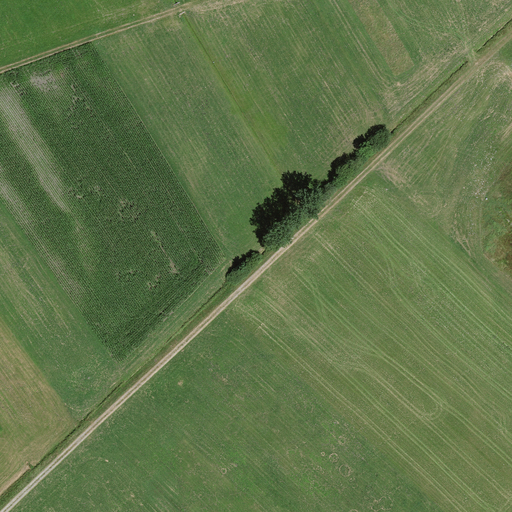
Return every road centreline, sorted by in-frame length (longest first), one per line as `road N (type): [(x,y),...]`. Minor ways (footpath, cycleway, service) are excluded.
road 1 (track): [(0,511),(511,32)]
road 2 (track): [(0,70),(150,17)]
